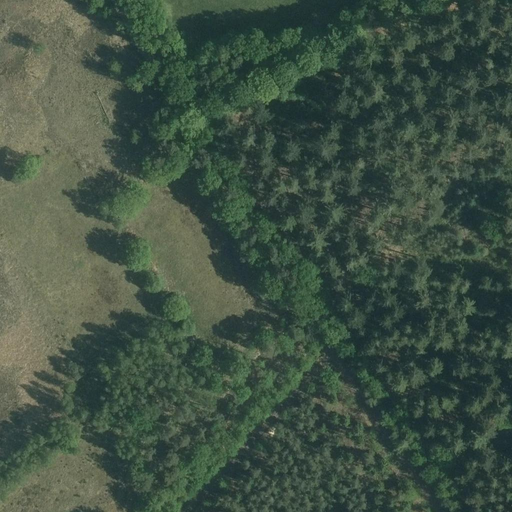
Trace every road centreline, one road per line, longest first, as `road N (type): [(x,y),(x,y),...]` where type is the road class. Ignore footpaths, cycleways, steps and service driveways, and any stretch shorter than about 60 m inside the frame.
road 1 (track): [(190,126),(441,0)]
road 2 (track): [(331,352),(304,289),(190,126)]
road 3 (track): [(331,352),(183,511)]
road 4 (track): [(190,126),(113,0)]
road 5 (track): [(403,462),(331,352)]
